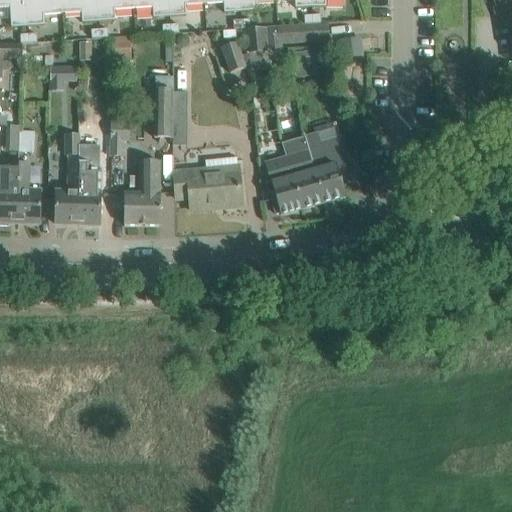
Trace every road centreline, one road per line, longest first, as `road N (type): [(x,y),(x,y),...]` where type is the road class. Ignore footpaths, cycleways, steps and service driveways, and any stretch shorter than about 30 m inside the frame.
road 1 (secondary): [(406,247),(230,272),(0,266)]
road 2 (residential): [(402,173),(399,0)]
